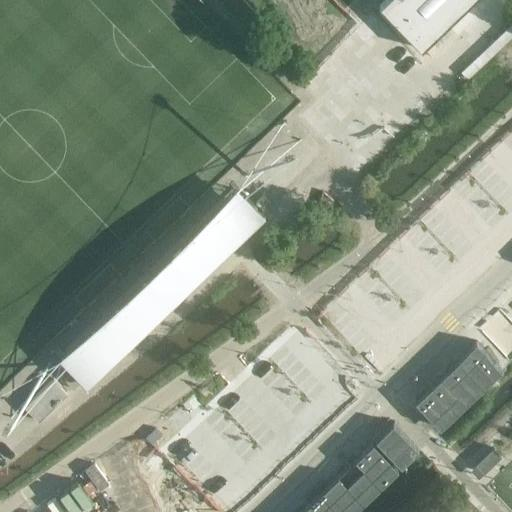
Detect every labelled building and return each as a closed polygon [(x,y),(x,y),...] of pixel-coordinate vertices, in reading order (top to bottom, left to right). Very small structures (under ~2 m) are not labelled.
[(384,0),(379,5),(421,50),(473,0),(384,0)] [(58,357),(86,386),(264,215),(236,186),(58,357)] [(263,196),(256,202),(264,211),(271,204),(263,196)] [(422,394),(415,401),(440,427),(501,369),(476,343),(443,374),(422,394)] [(49,380),(20,408),(34,423),(63,395),(49,380)] [(393,423),(376,438),(401,466),(418,450),(393,423)] [(372,442),(298,511),(351,511),(398,468),(372,442)] [(493,448),(475,464),(484,473),(501,457),(493,448)]
